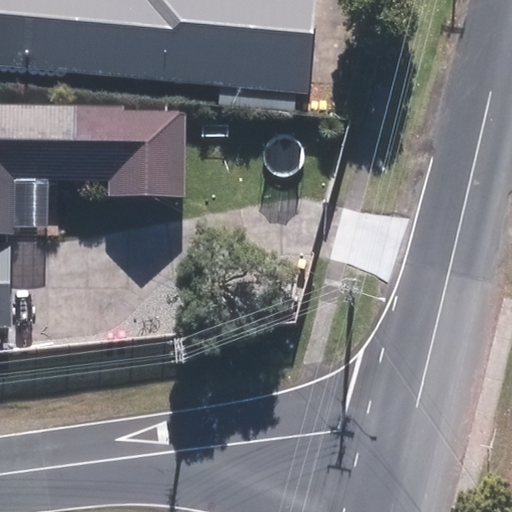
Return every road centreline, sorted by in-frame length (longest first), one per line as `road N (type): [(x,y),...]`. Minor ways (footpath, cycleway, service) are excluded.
road 1 (residential): [(417,430),(511,0)]
road 2 (tertiary): [(417,430),(0,480)]
